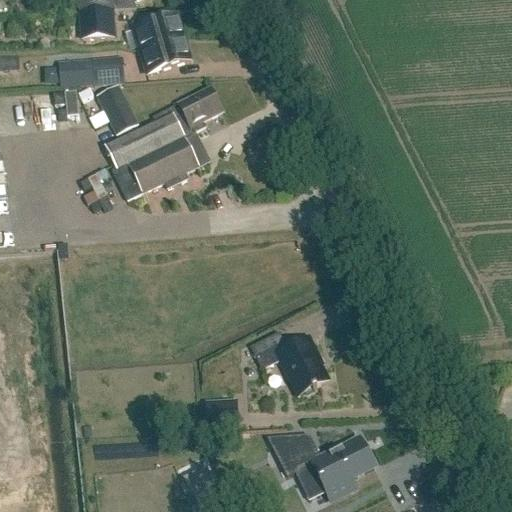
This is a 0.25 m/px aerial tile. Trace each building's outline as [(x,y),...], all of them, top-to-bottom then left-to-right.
[(145,0),(117,0),(110,4),(108,0),(74,0),(82,15),(110,13),(110,14),(137,12),(134,6),(145,0)] [(81,15),(83,42),(114,41),(113,14),(81,15)] [(141,56),(184,43),(177,20),(134,33),(141,56)] [(184,43),(141,56),(148,78),(161,74),(161,75),(191,66),(184,43)] [(80,91),(125,87),(122,61),(78,65),(80,91)] [(117,139),(138,129),(118,89),(97,100),(104,114),(90,122),(96,132),(110,125),(117,139)] [(167,193),(187,183),(185,179),(199,172),(184,142),(205,132),(203,126),(222,117),(209,92),(152,121),(155,126),(105,151),(116,173),(112,175),(127,205),(164,187),(167,193)] [(58,96),(60,119),(78,117),(76,94),(58,96)] [(288,352),(280,336),(251,351),(262,373),(281,364),(299,400),(329,385),(317,361),(319,360),(310,341),(288,352)] [(487,388),(466,399),(473,413),(494,402),(487,388)] [(239,432),(237,403),(206,405),(207,434),(239,432)] [(332,505),(350,496),(356,493),(352,484),(373,473),(365,456),(367,456),(366,454),(364,455),(361,448),(362,447),(362,446),(360,447),(359,444),(322,463),(310,439),(281,441),(283,466),(280,468),(287,482),(314,469),(319,479),(318,480),(322,487),(323,486),(332,505)] [(208,470),(184,481),(198,511),(216,511),(226,508),(208,470)]
